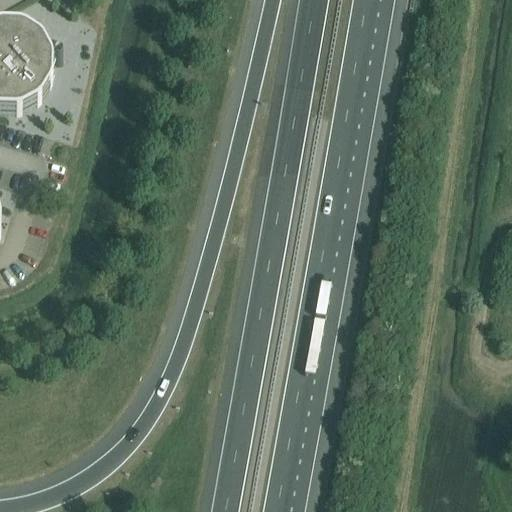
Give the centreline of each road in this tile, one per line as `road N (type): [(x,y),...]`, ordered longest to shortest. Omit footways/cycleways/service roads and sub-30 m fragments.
road 1 (motorway): [(271,0),(191,325),(152,413),(97,476),(0,511)]
road 2 (motorway): [(277,511),(366,0)]
road 3 (motorway): [(313,0),(224,511)]
